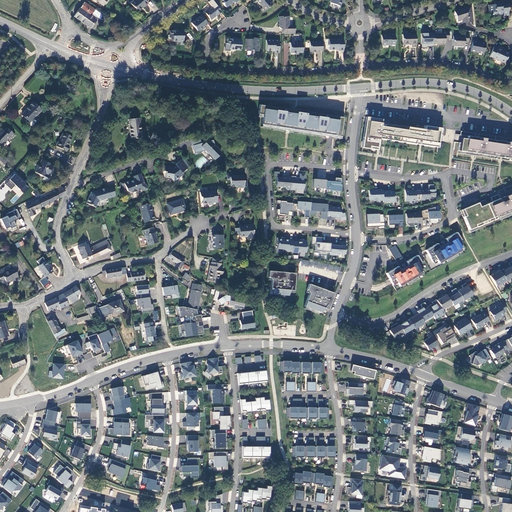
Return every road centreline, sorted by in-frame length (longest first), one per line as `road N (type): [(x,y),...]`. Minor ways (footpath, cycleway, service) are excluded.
road 1 (residential): [(350,172),(399,181),(436,175),(451,206),(448,219),(423,234),(397,241),(356,236)]
road 2 (residential): [(356,236),(277,227),(270,218),(268,166),(350,172)]
road 3 (primary): [(357,87),(240,90),(143,75)]
road 4 (residential): [(511,250),(459,272),(387,318),(336,313)]
road 5 (residential): [(220,29),(207,48),(214,67),(360,66)]
road 6 (residential): [(231,511),(237,421),(227,347)]
road 7 (residential): [(329,350),(339,428),(333,511)]
road 8 (residential): [(167,358),(173,451),(161,511)]
road 9 (residential): [(360,66),(438,63),(498,81),(511,77)]
road 10 (residential): [(61,511),(101,430),(96,380)]
road 11 (primary): [(380,86),(450,85),(511,112)]
road 12 (residential): [(416,511),(410,443),(423,376)]
